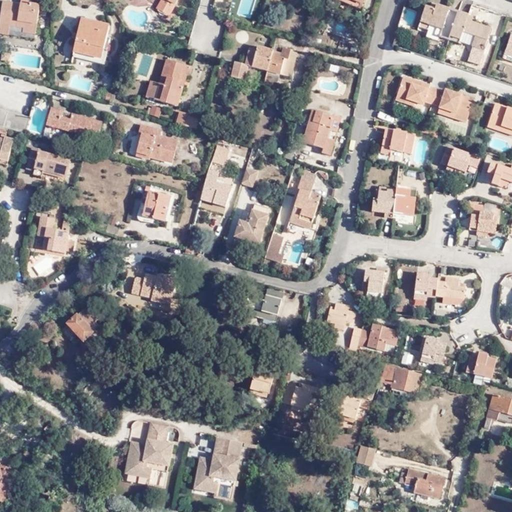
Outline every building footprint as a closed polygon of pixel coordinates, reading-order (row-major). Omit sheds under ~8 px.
[(19,2),(19,1),(13,0),(1,0),(0,7),(0,30),(7,31),(8,22),(9,17),(22,19),(21,25),(20,29),(33,31),(39,0),(24,0),(24,2),(19,2)] [(171,4),(164,0),(157,0),(152,8),(164,15),(171,4)] [(445,37),(454,8),(425,0),(424,0),(417,23),(425,26),(426,22),(438,26),(436,34),(445,37)] [(455,8),(454,8),(445,37),(458,41),(458,38),(461,29),(472,31),(470,42),(465,57),(477,61),(488,24),(469,19),(471,13),(455,8)] [(260,9),(257,17),(265,19),(268,12),(260,9)] [(92,43),(101,45),(108,22),(80,14),(72,47),(90,52),(92,43)] [(425,26),(417,23),(415,28),(436,34),(438,26),(426,22),(425,26)] [(397,29),(394,43),(399,45),(402,30),(397,29)] [(458,38),(470,42),(472,31),(461,29),(458,38)] [(511,31),(507,30),(502,47),(511,50),(511,31)] [(105,46),(101,45),(92,43),(90,52),(103,56),(105,46)] [(246,66),(267,71),(273,51),(256,46),(254,51),(248,49),(243,64),(233,61),(229,77),(242,80),(246,66)] [(102,61),(103,56),(90,52),(72,47),(70,53),(102,61)] [(511,50),(502,47),(500,53),(511,56),(511,50)] [(267,71),(277,74),(289,77),(296,52),(281,48),(279,53),(273,51),(267,71)] [(179,71),(185,73),(188,73),(190,65),(165,58),(157,82),(153,96),(176,103),(181,86),(176,85),(179,71)] [(176,85),(181,86),(185,73),(179,71),(176,85)] [(267,71),(264,83),(274,86),(277,74),(267,71)] [(440,88),(433,85),(407,76),(400,101),(409,103),(410,98),(419,102),(427,104),(428,100),(435,103),(440,88)] [(145,94),(153,96),(157,82),(149,80),(145,94)] [(440,88),(435,103),(443,105),(443,106),(458,111),(456,117),(469,121),(476,96),(456,90),(454,95),(447,93),(447,90),(440,88)] [(511,106),(497,102),(490,126),(501,130),(503,125),(511,127),(511,106)] [(161,108),(151,105),(148,114),(158,118),(161,108)] [(40,129),(46,108),(38,106),(33,126),(40,129)] [(458,111),(443,106),(441,112),(456,117),(458,111)] [(0,126),(19,132),(24,114),(0,107),(0,126)] [(60,110),(49,107),(44,123),(75,133),(74,137),(94,143),(100,122),(69,113),(68,118),(59,116),(60,110)] [(314,108),(311,116),(309,125),(306,141),(326,146),(325,152),(334,154),(337,139),(329,137),(331,129),(340,131),(343,116),(314,108)] [(199,117),(178,111),(175,123),(196,129),(199,117)] [(309,125),(311,116),(304,114),(301,123),(309,125)] [(152,151),(171,157),(176,142),(158,136),(159,130),(137,125),(134,135),(137,136),(134,146),(152,151)] [(511,127),(503,125),(501,130),(511,133),(511,127)] [(417,135),(388,127),(381,150),(390,153),(392,146),(413,152),(417,135)] [(0,157),(5,159),(12,138),(2,134),(0,138),(0,157)] [(484,138),(478,135),(476,142),(483,144),(484,138)] [(482,155),(448,143),(443,159),(450,162),(448,167),(454,169),(458,170),(460,165),(468,168),(469,164),(477,166),(482,155)] [(132,153),(149,158),(152,151),(134,146),(132,153)] [(43,168),(42,170),(65,178),(70,162),(39,153),(41,149),(33,147),(26,167),(34,169),(36,165),(43,168)] [(203,186),(199,199),(226,206),(231,188),(215,183),(221,167),(224,168),(228,152),(216,147),(203,186)] [(284,158),(292,160),(294,151),(286,148),(284,158)] [(169,165),(171,157),(152,151),(149,158),(169,165)] [(511,166),(494,161),(489,173),(496,176),(504,178),(503,184),(509,186),(511,180),(511,166)] [(40,178),(42,170),(43,168),(36,165),(34,169),(32,176),(40,178)] [(240,184),(243,184),(249,185),(253,171),(244,169),(240,184)] [(318,170),(316,171),(325,180),(328,177),(326,172),(318,170)] [(299,180),(313,184),(316,174),(302,171),(299,180)] [(504,178),(496,176),(494,181),(503,184),(504,178)] [(311,190),(313,184),(299,180),(297,187),(299,188),(291,215),(313,221),(319,199),(309,196),(311,190)] [(397,212),(400,188),(382,185),(380,196),(375,196),(374,205),(386,206),(386,212),(397,212)] [(419,192),(400,188),(397,212),(416,214),(419,192)] [(321,193),(311,190),(309,196),(319,199),(321,193)] [(142,215),(154,218),(171,223),(173,218),(169,217),(170,213),(166,211),(169,198),(148,193),(145,203),(142,215)] [(494,219),(495,214),(495,211),(483,208),(484,203),(475,200),(473,212),(467,212),(467,216),(472,216),(471,225),(478,227),(490,229),(498,231),(499,220),(494,219)] [(152,221),(154,218),(142,215),(145,203),(142,202),(137,213),(138,217),(139,218),(141,220),(152,221)] [(38,212),(51,215),(53,206),(40,203),(38,212)] [(268,208),(254,205),(248,225),(239,222),(235,238),(258,244),(268,208)] [(313,221),(291,215),(289,221),(311,228),(313,221)] [(61,240),(63,232),(62,232),(55,230),(48,229),(50,219),(36,217),(33,236),(39,237),(37,250),(58,254),(59,251),(66,253),(68,241),(61,240)] [(111,217),(105,232),(117,236),(120,228),(116,227),(119,219),(111,217)] [(57,220),(55,230),(62,232),(64,222),(57,220)] [(273,234),(266,258),(281,261),(283,254),(278,253),(283,236),(273,234)] [(175,272),(151,266),(147,286),(156,288),(156,292),(163,293),(165,285),(172,287),(175,272)] [(376,271),(364,271),(363,281),(369,281),(368,296),(383,297),(386,269),(377,268),(376,271)] [(441,280),(441,278),(431,277),(432,273),(418,272),(416,292),(429,293),(439,294),(441,280)] [(446,281),(441,280),(439,294),(446,295),(446,299),(454,299),(454,296),(468,297),(468,282),(463,282),(463,277),(447,275),(446,281)] [(265,300),(260,299),(258,311),(276,315),(281,294),(267,290),(265,300)] [(258,311),(260,299),(255,298),(256,293),(247,291),(243,307),(258,311)] [(345,302),(332,298),(330,304),(325,302),(320,318),(329,321),(328,326),(339,329),(341,317),(350,320),(353,311),(343,309),(345,302)] [(396,301),(395,313),(403,314),(403,302),(396,301)] [(241,313),(257,317),(258,311),(243,307),(241,313)] [(102,320),(89,308),(79,317),(78,316),(70,324),(87,342),(95,334),(94,333),(91,330),(97,325),(102,320)] [(258,311),(257,317),(273,321),(276,315),(258,311)] [(391,340),(400,342),(403,327),(388,324),(388,321),(379,320),(373,342),(389,346),(391,340)] [(363,342),(368,325),(359,323),(353,346),(361,348),(361,347),(363,342)] [(373,326),(368,325),(363,342),(370,343),(373,326)] [(440,334),(429,332),(425,353),(443,357),(448,341),(439,339),(440,334)] [(398,348),(400,342),(391,340),(389,346),(398,348)] [(475,371),(483,374),(491,376),(496,357),(486,354),(486,351),(477,349),(475,356),(470,354),(466,368),(475,371)] [(263,362),(248,358),(248,359),(245,368),(256,370),(252,391),(268,395),(272,377),(270,377),(261,374),(262,370),(261,370),(263,362)] [(378,392),(374,390),(371,400),(379,402),(387,379),(416,389),(422,371),(387,361),(378,392)] [(481,382),(483,374),(475,371),(473,380),(481,382)] [(314,402),(319,383),(311,382),(309,387),(295,383),(293,383),(294,379),(285,377),(280,398),(287,400),(287,401),(290,401),(303,405),(305,405),(307,400),(314,402)] [(309,387),(311,382),(297,378),(295,383),(309,387)] [(333,409),(352,415),(354,403),(366,406),(371,387),(354,383),(350,395),(337,391),(333,409)] [(511,397),(495,392),(485,425),(488,426),(490,419),(494,419),(496,419),(497,417),(502,419),(511,421),(511,397)] [(302,410),(303,405),(290,401),(289,406),(302,410)] [(350,420),(352,415),(333,409),(332,414),(350,420)] [(147,462),(169,466),(173,445),(165,443),(169,426),(151,422),(147,445),(131,443),(125,473),(149,478),(151,468),(146,468),(147,462)] [(213,477),(235,480),(242,443),(216,439),(212,460),(200,458),(194,489),(216,493),(218,484),(212,482),(213,477)] [(358,455),(372,459),(376,447),(362,443),(358,455)] [(357,459),(371,463),(372,459),(358,455),(357,459)] [(168,472),(169,466),(147,462),(146,468),(151,468),(168,472)] [(0,489),(0,497),(7,501),(15,474),(3,469),(4,466),(0,464),(0,489)] [(410,465),(408,471),(405,481),(416,483),(415,487),(416,488),(439,494),(444,476),(410,465)] [(405,481),(408,471),(402,470),(399,479),(405,481)] [(156,481),(165,482),(167,472),(158,471),(156,481)] [(234,486),(235,480),(213,477),(212,482),(218,484),(234,486)] [(500,498),(510,497),(510,486),(500,486),(500,498)] [(413,494),(437,500),(439,494),(416,488),(413,494)]
